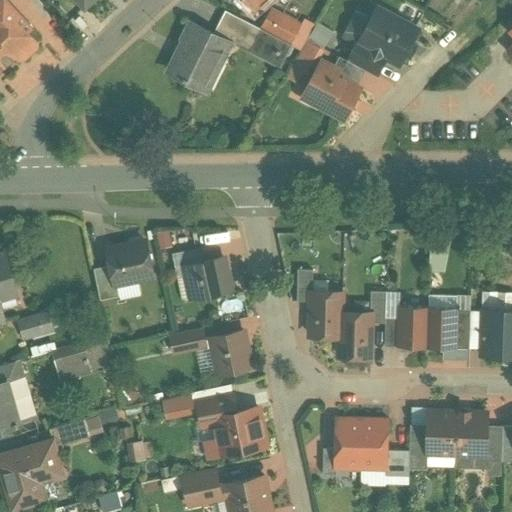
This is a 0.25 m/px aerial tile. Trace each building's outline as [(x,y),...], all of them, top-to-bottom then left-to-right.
[(0,0),(0,80),(18,62),(21,65),(42,45),(31,33),(36,28),(11,0),(0,0)] [(244,0),(254,11),(265,0),(244,0)] [(422,30),(368,1),(344,46),(398,75),(422,30)] [(300,27),(268,12),(259,31),(291,46),(300,27)] [(259,31),(222,14),(211,36),(230,45),(281,70),(291,46),(259,31)] [(211,36),(186,25),(161,78),(205,98),(230,45),(211,36)] [(294,69),(306,73),(312,56),(299,52),(294,69)] [(320,60),(296,101),(344,128),(368,87),(320,60)] [(429,227),(428,269),(446,269),(446,228),(429,227)] [(155,230),(156,246),(167,245),(166,229),(155,230)] [(148,238),(102,249),(112,291),(158,280),(148,238)] [(0,324),(1,324),(0,318),(0,303),(19,299),(6,250),(0,252),(0,324)] [(222,254),(176,264),(185,304),(231,294),(222,254)] [(306,290),(302,339),(333,342),(337,292),(306,290)] [(425,308),(396,307),(394,348),(423,349),(425,308)] [(455,350),(457,309),(425,308),(423,349),(455,350)] [(511,310),(478,310),(477,358),(511,358),(511,310)] [(338,311),(335,360),(365,361),(368,313),(338,311)] [(46,313),(17,321),(22,340),(51,332),(46,313)] [(244,315),(168,331),(174,356),(205,349),(211,378),(257,368),(244,315)] [(59,382),(91,372),(83,347),(51,357),(59,382)] [(7,379),(0,381),(0,434),(21,428),(7,379)] [(258,407),(236,412),(236,413),(235,413),(235,412),(213,417),(218,439),(211,440),(214,455),(221,453),(221,454),(266,445),(258,407)] [(140,408),(124,410),(125,416),(141,413),(140,408)] [(482,456),(480,411),(447,412),(448,457),(482,456)] [(448,457),(447,412),(417,413),(418,457),(448,457)] [(327,414),(326,470),(355,471),(356,415),(327,414)] [(356,415),(355,471),(385,471),(385,415),(356,415)] [(80,421),(48,430),(51,442),(54,442),(57,451),(86,443),(80,421)] [(132,458),(146,457),(145,441),(131,442),(132,458)] [(51,442),(0,457),(0,477),(10,511),(43,502),(38,486),(65,479),(57,451),(54,442),(51,442)] [(273,511),(261,455),(174,474),(182,511),(199,511),(222,507),(223,511),(273,511)] [(100,509),(118,506),(116,493),(98,495),(100,509)]
